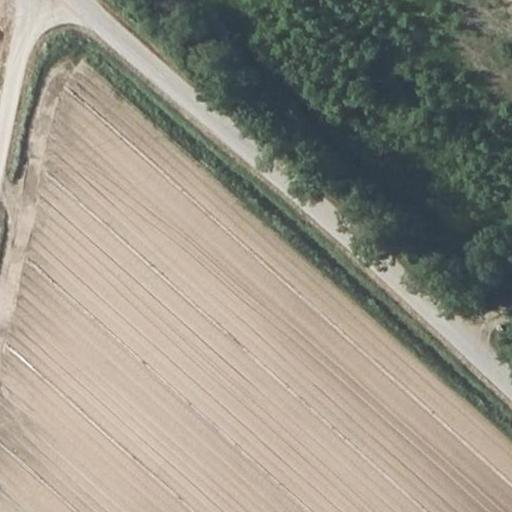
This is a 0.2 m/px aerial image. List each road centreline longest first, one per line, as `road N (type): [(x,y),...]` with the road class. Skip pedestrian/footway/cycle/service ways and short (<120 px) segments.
road 1 (unclassified): [(511,389),(75,0)]
road 2 (track): [(0,137),(29,0)]
